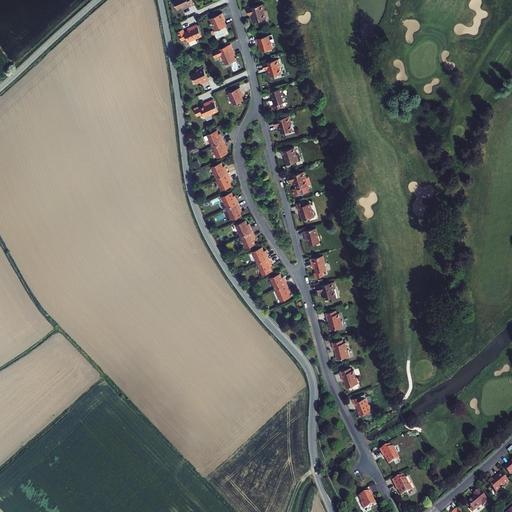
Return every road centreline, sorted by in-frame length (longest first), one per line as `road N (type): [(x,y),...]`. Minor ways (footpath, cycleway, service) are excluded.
road 1 (unclassified): [(333,511),(315,469),(306,364),(239,288),(193,202),(161,0)]
road 2 (residential): [(308,301),(240,174),(239,136),(257,94)]
road 3 (residential): [(257,94),(308,301)]
road 4 (residential): [(388,495),(336,392),(308,301)]
road 5 (unclassified): [(0,88),(97,0)]
